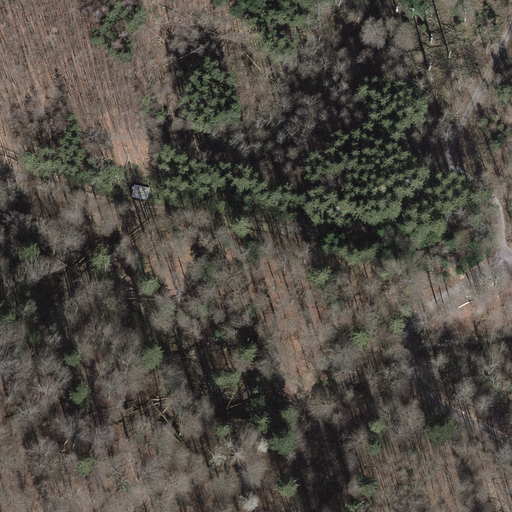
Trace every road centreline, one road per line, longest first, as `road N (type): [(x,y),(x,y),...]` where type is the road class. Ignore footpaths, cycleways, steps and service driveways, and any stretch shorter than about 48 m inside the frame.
road 1 (track): [(443,160),(401,215),(356,233),(231,219),(0,171)]
road 2 (track): [(511,443),(441,404),(409,361),(445,303),(472,278),(511,259)]
road 3 (track): [(443,160),(511,22)]
road 4 (track): [(505,262),(493,202),(443,160)]
